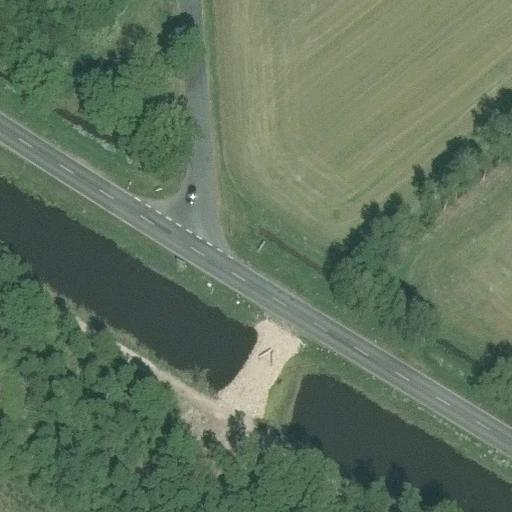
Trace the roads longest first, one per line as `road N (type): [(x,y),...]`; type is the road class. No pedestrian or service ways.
road 1 (tertiary): [(511,447),(204,261)]
road 2 (unclassified): [(204,261),(185,0)]
road 3 (tertiary): [(204,261),(0,134)]
